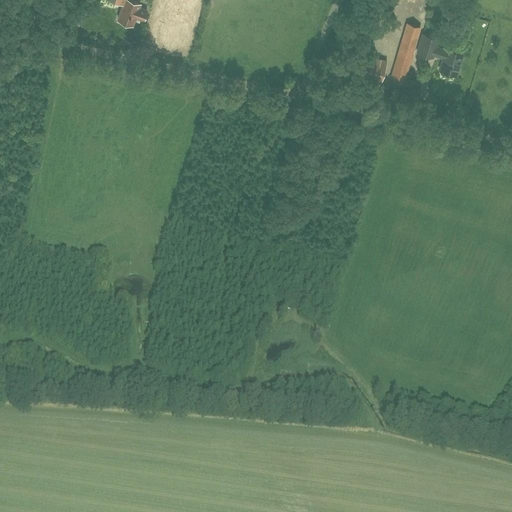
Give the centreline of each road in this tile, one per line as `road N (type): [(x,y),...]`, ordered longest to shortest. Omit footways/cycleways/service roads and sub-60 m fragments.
road 1 (unclassified): [(0,44),(297,99)]
road 2 (unclassified): [(511,145),(297,99)]
